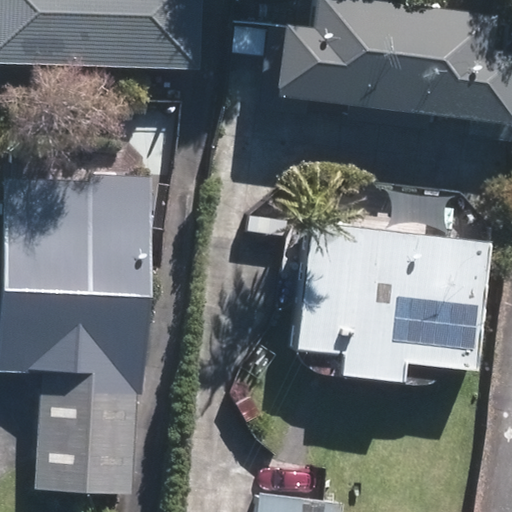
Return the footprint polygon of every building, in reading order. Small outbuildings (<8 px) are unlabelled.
[(0,0),(0,61),(202,64),(202,0),(0,0)] [(384,119),(399,3),(377,0),(310,0),(308,16),(280,12),(279,21),(263,19),(231,16),(227,44),(259,49),(253,102),(384,119)] [(483,38),(486,13),(399,3),(384,119),(511,134),(511,49),(511,42),(483,38)] [(5,173),(0,288),(0,368),(38,371),(34,486),(131,489),(135,390),(145,390),(155,173),(91,170),(90,178),(5,173)] [(274,214),(251,211),(249,228),(272,231),(274,214)] [(479,370),(493,240),(310,220),(295,350),(296,350),(296,353),(300,357),(306,365),(312,371),(321,374),(332,376),(399,383),(408,383),(415,383),(424,383),(431,381),(437,376),(441,372),(442,364),(479,370)] [(340,511),(343,500),(258,488),(255,511),(340,511)]
